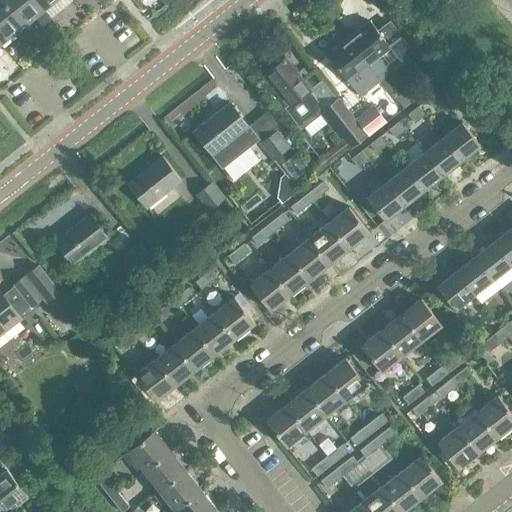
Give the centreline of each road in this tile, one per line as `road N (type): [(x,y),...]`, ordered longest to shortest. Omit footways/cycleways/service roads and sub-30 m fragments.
road 1 (residential): [(280,511),(217,432),(224,401),(511,177)]
road 2 (tertiary): [(0,196),(245,0)]
